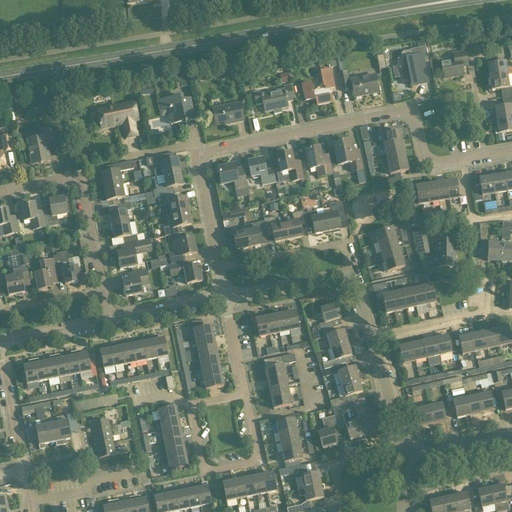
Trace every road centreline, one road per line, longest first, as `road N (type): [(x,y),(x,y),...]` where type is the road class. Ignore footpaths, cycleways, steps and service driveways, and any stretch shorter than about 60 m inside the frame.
road 1 (residential): [(225,297),(195,155),(401,111),(413,115),(429,162),(511,150)]
road 2 (secondary): [(0,77),(458,0)]
road 3 (residential): [(108,320),(79,182),(66,177),(0,190)]
road 4 (residential): [(225,297),(349,272),(370,339)]
road 5 (unclassified): [(242,394),(257,459),(207,472),(193,404)]
road 6 (unclassified): [(484,285),(483,314),(370,339)]
road 7 (residential): [(370,339),(405,456)]
